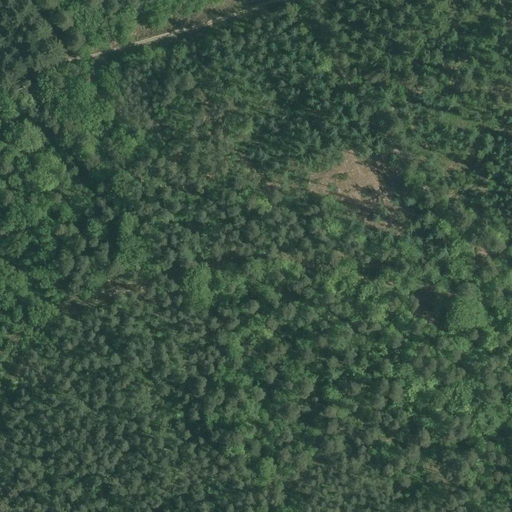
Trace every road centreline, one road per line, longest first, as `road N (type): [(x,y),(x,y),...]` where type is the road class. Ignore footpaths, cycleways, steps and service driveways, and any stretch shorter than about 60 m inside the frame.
road 1 (track): [(511,312),(279,260),(232,258),(76,304),(0,394)]
road 2 (track): [(0,94),(65,63),(277,0)]
road 3 (track): [(348,82),(458,237),(511,258)]
road 4 (track): [(511,95),(348,82)]
